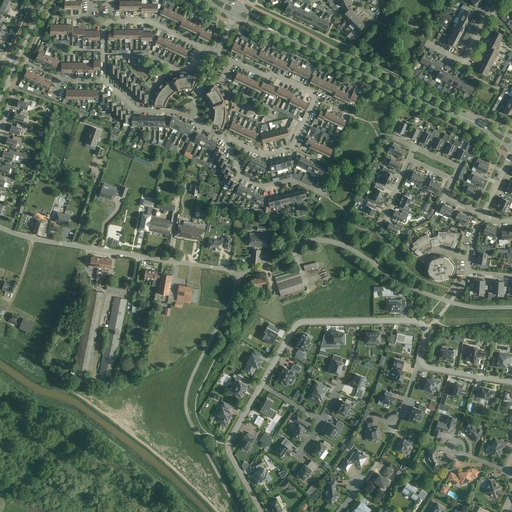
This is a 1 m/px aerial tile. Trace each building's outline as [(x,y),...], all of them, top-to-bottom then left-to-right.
[(285,0),(285,1),(283,5),(287,7),(285,11),(286,12),(286,13),(290,14),(294,5),(293,5),(295,2),(290,0),(290,1),(288,0),(285,0)] [(0,7),(6,10),(5,13),(8,14),(10,10),(8,9),(9,6),(0,2),(0,7)] [(294,5),(290,14),(293,16),(294,15),(295,16),(299,8),(300,5),(295,3),(294,5)] [(166,17),(169,10),(164,7),(161,15),(166,17)] [(304,10),(299,8),(295,16),(297,16),(296,18),(300,19),(304,10)] [(347,19),(354,12),(351,9),(350,10),(349,9),(348,8),(344,10),(346,12),(343,15),(347,19)] [(462,13),(470,17),(472,12),(464,8),(462,13)] [(171,20),(174,12),(169,10),(166,17),(171,20)] [(309,12),(304,10),(300,19),(304,21),(304,20),(306,21),(309,12)] [(309,12),(306,21),(307,21),(307,22),(310,24),(315,15),(314,15),(315,13),(310,11),(310,13),(309,12)] [(179,14),(174,12),(171,20),(176,22),(179,14)] [(354,12),(347,19),(351,23),(357,17),(356,16),(357,15),(354,12)] [(467,22),(470,17),(462,13),(462,14),(459,12),(457,17),(459,18),(467,22)] [(0,14),(0,20),(2,21),(4,18),(6,19),(8,14),(5,13),(4,16),(0,14)] [(176,22),(180,24),(183,19),(184,16),(179,14),(176,22)] [(320,17),(315,15),(310,24),(314,26),(314,25),(316,25),(320,17)] [(320,17),(316,25),(318,26),(317,27),(321,29),(325,20),(324,19),(320,17)] [(357,17),(351,23),(355,27),(362,20),(359,17),(358,18),(357,17)] [(456,17),(454,22),(457,23),(465,27),(467,22),(459,18),(457,17),(456,17)] [(325,20),(321,29),(324,31),(325,30),(326,30),(330,22),(327,21),(328,19),(326,18),(325,18),(326,18),(325,20)] [(184,29),(188,21),(183,19),(180,24),(179,26),(184,29)] [(362,20),(355,27),(359,31),(360,33),(363,30),(361,29),(365,25),(364,23),(365,23),(362,20)] [(189,31),(193,23),(188,21),(184,29),(189,31)] [(194,33),(198,25),(193,23),(189,31),(194,33)] [(465,27),(457,23),(454,28),(462,32),(465,27)] [(194,33),(199,35),(202,30),(203,28),(198,25),(194,33)] [(452,33),(460,37),(462,32),(454,28),(452,33)] [(203,40),(207,32),(202,30),(199,35),(198,37),(203,40)] [(496,31),(494,36),(502,40),(504,35),(496,31)] [(212,34),(207,32),(203,40),(208,42),(212,34)] [(452,33),(450,38),(458,42),(460,37),(452,33)] [(155,44),(160,46),(164,39),(159,36),(155,44)] [(502,40),(494,36),(491,41),(499,45),(502,40)] [(452,47),(453,45),(455,47),(458,42),(450,38),(447,42),(444,41),(444,43),(452,47)] [(165,49),(169,41),(164,39),(160,46),(165,49)] [(174,43),(169,41),(165,49),(170,51),(174,43)] [(497,50),(499,45),(491,41),(489,46),(491,47),(497,50)] [(175,53),(179,45),(174,43),(170,51),(175,53)] [(231,51),(236,53),(239,45),(234,43),(231,51)] [(180,56),(183,48),(179,45),(175,53),(180,56)] [(244,47),(239,45),(236,53),(241,56),(242,53),(244,48),(244,47)] [(242,53),(247,56),(250,48),(245,45),(244,47),(244,48),(242,53)] [(491,47),(489,52),(497,56),(499,51),(497,50),(491,47)] [(183,48),(180,56),(185,58),(189,50),(183,48)] [(251,58),(255,50),(250,48),(247,56),(251,58)] [(38,54),(35,59),(36,59),(41,62),(44,53),(45,51),(39,49),(37,54),(38,54)] [(260,52),(255,50),(251,58),(257,60),(257,58),(260,52)] [(257,58),(262,60),(266,53),(261,50),(260,52),(257,58)] [(497,56),(489,52),(486,56),(494,61),(497,56)] [(44,53),(41,62),(45,64),(49,56),(44,53)] [(267,63),(271,55),(266,53),(262,60),(267,63)] [(425,64),(429,56),(424,53),(420,61),(425,64)] [(272,65),(276,57),(271,55),(267,63),(272,65)] [(49,56),(45,64),(50,66),(54,58),(49,56)] [(429,66),(434,58),(429,56),(425,64),(429,66)] [(484,61),(492,65),(494,61),(486,56),(484,61)] [(277,67),(281,59),(276,57),(272,65),(277,67)] [(59,60),(54,58),(50,66),(56,68),(59,60)] [(434,69),(438,61),(434,58),(429,66),(434,69)] [(282,70),(286,62),(281,59),(277,67),(282,70)] [(438,61),(434,69),(439,71),(441,69),(443,63),(438,61)] [(490,70),(492,65),(484,61),(481,66),(490,70)] [(290,64),(286,62),(282,70),(287,72),(288,70),(290,64)] [(288,70),(293,72),(296,64),(291,62),(290,64),(288,70)] [(115,65),(111,65),(111,64),(107,64),(107,70),(109,70),(109,73),(113,73),(115,73),(115,69),(115,65)] [(298,74),(301,67),(296,64),(293,72),(298,74)] [(490,70),(481,66),(479,71),(487,75),(490,70)] [(303,77),(306,69),(301,67),(298,74),(303,77)] [(306,69),(303,77),(308,79),(311,71),(306,69)] [(445,71),(441,69),(439,71),(436,77),(441,79),(445,71)] [(28,80),(32,72),(27,70),(23,78),(28,80)] [(188,74),(188,70),(175,73),(176,77),(173,78),(174,79),(171,80),(177,90),(176,90),(177,91),(181,89),(184,88),(185,88),(188,88),(189,88),(189,86),(193,86),(194,76),(191,76),(191,74),(188,74)] [(445,71),(441,79),(446,82),(450,73),(445,71)] [(33,82),(37,74),(32,72),(28,80),(33,82)] [(234,80),(233,83),(238,85),(239,83),(242,75),(237,72),(234,80)] [(450,73),(446,82),(451,84),(455,76),(450,73)] [(42,76),(37,74),(33,82),(38,85),(42,76)] [(239,83),(244,85),(247,77),(242,75),(239,83)] [(310,83),(315,85),(318,77),(313,75),(310,83)] [(42,76),(38,85),(43,87),(47,79),(42,76)] [(455,76),(451,84),(456,86),(460,78),(455,76)] [(244,85),(249,87),(252,79),(247,77),(244,85)] [(320,87),(323,80),(318,77),(315,85),(320,87)] [(460,78),(456,86),(461,89),(465,81),(460,78)] [(52,81),(47,79),(43,87),(48,89),(52,81)] [(254,89),(257,82),(252,79),(249,87),(254,89)] [(173,92),(176,90),(177,90),(171,80),(169,82),(168,81),(166,83),(164,81),(162,83),(158,88),(158,87),(156,90),(158,91),(156,94),(157,95),(156,97),(166,101),(168,98),(169,99),(170,96),(172,95),(174,93),(173,92)] [(324,90),(328,82),(323,80),(320,87),(324,90)] [(465,81),(461,89),(466,91),(470,83),(465,81)] [(262,84),(257,82),(254,89),(259,92),(260,90),(259,90),(262,84)] [(260,90),(264,92),(268,84),(263,82),(262,84),(259,90),(260,90)] [(329,92),(333,84),(328,82),(324,90),(329,92)] [(470,83),(466,91),(471,94),(475,86),(470,83)] [(269,94),(273,86),(268,84),(264,92),(269,94)] [(333,84),(329,92),(334,94),(337,89),(338,87),(333,84)] [(214,108),(215,107),(226,105),(225,103),(226,102),(225,99),(229,98),(222,86),(219,89),(217,86),(216,87),(214,85),(207,93),(210,96),(209,97),(211,100),(211,101),(213,104),(214,108)] [(278,89),(273,86),(269,94),(274,97),(275,95),(278,89)] [(275,95),(280,97),(284,89),(279,87),(278,89),(275,95)] [(285,99),(289,91),(284,89),(280,97),(285,99)] [(342,91),(337,89),(334,94),(333,96),(338,99),(342,91)] [(289,91),(285,99),(290,101),(293,96),(294,94),(289,91)] [(343,101),(347,93),(342,91),(338,99),(343,101)] [(351,95),(347,93),(343,101),(348,103),(349,101),(352,95),(351,95)] [(352,93),(351,95),(352,95),(349,101),(354,104),(358,96),(352,93)] [(140,98),(140,103),(147,103),(147,99),(148,99),(148,94),(147,94),(143,94),(142,94),(142,98),(140,98)] [(297,98),(293,96),(290,101),(289,103),(294,106),(297,98)] [(166,101),(156,97),(154,100),(152,100),(152,103),(154,103),(154,106),(165,106),(167,102),(166,101)] [(299,108),(302,100),(297,98),(294,106),(299,108)] [(33,101),(26,99),(25,102),(19,100),(19,102),(18,101),(17,102),(17,104),(18,104),(17,106),(27,109),(29,105),(31,106),(33,101)] [(307,103),(302,100),(299,108),(304,110),(307,103)] [(226,108),(226,105),(215,107),(215,111),(214,111),(214,114),(214,116),(213,119),(214,120),(213,124),(223,128),(224,126),(225,126),(226,123),(228,124),(229,120),(228,120),(229,114),(230,111),(227,111),(227,108),(226,108)] [(511,112),(511,109),(505,106),(503,111),(500,109),(498,113),(507,118),(509,114),(510,115),(511,112)] [(29,113),(22,111),(21,114),(15,112),(15,114),(14,114),(13,116),(13,117),(14,117),(13,119),(24,122),(25,118),(27,118),(29,113)] [(322,121),(323,119),(326,113),(325,113),(321,111),(317,118),(322,121)] [(323,119),(328,121),(332,113),(326,111),(325,113),(326,113),(323,119)] [(333,123),(336,115),(332,113),(328,121),(333,123)] [(338,126),(341,118),(336,115),(333,123),(338,126)] [(173,128),(177,119),(172,117),(172,118),(170,117),(167,117),(167,123),(166,124),(166,127),(169,128),(170,127),(173,128)] [(346,120),(341,118),(338,126),(343,128),(346,120)] [(178,131),(182,122),(177,119),(173,128),(178,131)] [(401,122),(397,131),(403,134),(405,130),(405,129),(408,130),(407,131),(408,132),(412,123),(407,121),(405,124),(401,122)] [(63,122),(59,133),(66,136),(70,124),(63,122)] [(183,133),(187,124),(182,122),(178,131),(177,133),(179,134),(180,132),(183,133)] [(229,129),(234,132),(237,124),(232,122),(229,129)] [(26,126),(19,124),(18,127),(12,125),(11,127),(10,127),(9,129),(10,129),(10,130),(10,131),(20,134),(21,130),(25,131),(26,126)] [(187,124),(183,133),(188,135),(187,137),(190,138),(193,133),(190,131),(192,126),(187,124)] [(239,134),(242,126),(237,124),(234,132),(239,134)] [(101,129),(91,126),(86,142),(96,146),(101,129)] [(239,134),(244,136),(247,129),(242,126),(239,134)] [(295,130),(289,127),(282,129),(284,138),(289,136),(292,135),(295,130)] [(413,127),(409,136),(415,139),(417,136),(417,134),(420,136),(419,137),(420,137),(423,129),(418,127),(417,129),(413,127)] [(249,139),(252,131),(247,129),(244,136),(249,139)] [(425,132),(421,141),(422,142),(422,143),(423,144),(424,144),(425,144),(426,143),(427,144),(429,140),(429,139),(432,140),(432,141),(436,132),(433,130),(432,132),(431,131),(427,129),(425,132)] [(252,131),(249,139),(254,141),(257,133),(252,131)] [(193,136),(191,140),(194,141),(193,142),(198,144),(203,135),(198,133),(195,138),(193,136)] [(444,134),(442,138),(441,139),(437,138),(433,147),(439,149),(441,146),(444,147),(447,140),(446,140),(449,136),(444,134)] [(203,135),(198,144),(203,146),(207,137),(203,135)] [(307,135),(304,140),(306,141),(305,144),(310,146),(313,140),(314,138),(309,136),(307,135)] [(21,138),(15,136),(14,139),(8,138),(7,139),(6,140),(6,141),(6,142),(6,144),(16,147),(17,143),(20,144),(21,138)] [(208,149),(212,139),(207,137),(203,146),(208,149)] [(212,139),(208,149),(213,151),(217,142),(212,139)] [(318,143),(313,140),(310,146),(309,148),(314,150),(318,143)] [(460,143),(455,140),(453,145),(449,143),(445,152),(451,155),(453,151),(456,152),(460,143)] [(461,148),(456,158),(458,158),(458,159),(460,160),(461,160),(463,160),(464,156),(465,156),(468,157),(467,158),(470,151),(473,145),(468,142),(465,149),(465,150),(461,148)] [(319,153),(323,145),(318,143),(314,150),(319,153)] [(400,146),(394,143),(391,148),(394,149),(392,153),(401,157),(404,151),(399,148),(400,146)] [(222,153),(222,152),(223,149),(220,147),(221,145),(218,144),(214,154),(218,155),(220,152),(222,153)] [(324,155),(328,147),(323,145),(319,153),(324,155)] [(101,147),(98,146),(95,154),(98,155),(101,156),(104,149),(101,147)] [(328,147),(324,155),(329,157),(333,149),(328,147)] [(14,161),(15,160),(17,151),(11,149),(10,153),(4,151),(3,152),(2,153),(2,155),(2,157),(14,161)] [(224,158),(226,154),(222,152),(222,153),(220,152),(218,155),(216,159),(220,161),(222,157),(224,158)] [(396,158),(388,154),(386,160),(388,161),(386,164),(397,170),(400,163),(395,161),(396,158)] [(253,168),(257,159),(252,156),(248,165),(253,168)] [(297,165),(302,168),(306,159),(301,156),(297,165)] [(226,164),(227,164),(228,160),(224,158),(222,157),(220,161),(219,165),(223,167),(224,163),(226,164)] [(290,157),(285,158),(287,168),(293,166),(292,164),(295,163),(293,158),(291,159),(290,157)] [(486,162),(478,158),(475,163),(478,165),(476,170),(484,174),(485,172),(486,173),(489,167),(485,165),(486,162)] [(253,168),(258,170),(262,161),(257,159),(253,168)] [(302,168),(306,170),(311,161),(306,159),(302,168)] [(267,163),(262,161),(258,170),(263,172),(267,163)] [(306,170),(311,172),(316,163),(311,161),(306,170)] [(0,171),(11,174),(13,165),(7,163),(6,166),(0,164),(0,171)] [(221,171),(225,172),(227,169),(229,170),(229,169),(231,166),(227,164),(226,164),(224,163),(223,167),(221,171)] [(316,174),(321,165),(316,163),(311,172),(316,174)] [(321,165),(316,174),(321,177),(326,168),(321,165)] [(383,176),(392,181),(395,175),(390,173),(391,170),(384,167),(381,171),(385,173),(383,176)] [(233,171),(229,169),(229,170),(227,169),(225,172),(222,179),(226,180),(227,180),(229,174),(231,175),(233,171)] [(481,174),(473,170),(470,175),(473,176),(471,180),(480,185),(483,179),(479,177),(481,174)] [(406,180),(405,182),(410,184),(413,185),(414,183),(419,173),(414,171),(412,175),(409,174),(406,180)] [(419,173),(414,183),(419,185),(418,187),(422,189),(425,182),(422,180),(424,175),(419,173)] [(234,181),(235,177),(231,175),(229,174),(227,180),(226,180),(225,184),(229,186),(232,180),(234,181)] [(0,175),(0,185),(3,187),(5,182),(10,183),(11,178),(0,175)] [(390,186),(392,181),(383,176),(383,177),(379,175),(378,177),(378,178),(376,183),(384,186),(385,184),(390,186)] [(423,189),(422,192),(425,194),(425,193),(426,193),(427,193),(429,190),(432,191),(436,181),(431,179),(429,184),(426,182),(423,189)] [(227,190),(227,191),(231,193),(233,189),(234,186),(236,187),(238,183),(234,181),(232,180),(229,186),(227,190)] [(436,181),(432,191),(435,193),(434,193),(435,194),(436,195),(435,195),(440,197),(443,190),(439,188),(440,187),(441,183),(436,181)] [(475,186),(465,181),(463,186),(468,188),(466,192),(475,196),(478,190),(474,189),(475,186)] [(240,195),(244,186),(239,184),(235,193),(240,195)] [(375,193),(382,197),(385,192),(382,191),(384,188),(376,184),(373,189),(376,190),(375,193)] [(123,186),(120,195),(124,197),(128,188),(123,186)] [(244,186),(240,195),(245,198),(249,189),(244,186)] [(109,189),(102,187),(99,195),(100,195),(100,197),(104,198),(104,197),(111,199),(112,196),(115,197),(117,190),(110,187),(109,189)] [(245,198),(250,200),(254,191),(249,189),(245,198)] [(305,189),(299,191),(302,200),(307,199),(307,202),(312,201),(310,194),(306,195),(305,189)] [(200,190),(199,194),(207,195),(207,198),(213,198),(214,194),(214,191),(207,190),(207,191),(200,190)] [(254,191),(250,200),(254,202),(259,193),(254,191)] [(259,193),(254,202),(263,207),(264,199),(263,198),(264,196),(259,193)] [(367,197),(366,199),(368,200),(376,204),(377,201),(380,202),(382,197),(375,193),(373,197),(370,195),(367,197)] [(404,195),(401,200),(409,203),(410,200),(413,202),(415,197),(408,193),(406,196),(404,195)] [(499,203),(509,207),(511,202),(511,199),(507,197),(506,200),(501,198),(499,203)] [(143,214),(140,229),(147,230),(148,230),(170,234),(172,221),(173,217),(170,217),(170,220),(154,218),(154,217),(151,217),(151,215),(154,202),(144,200),(143,205),(149,206),(147,215),(143,214)] [(407,207),(409,203),(401,200),(399,205),(401,206),(400,209),(403,211),(408,213),(410,208),(407,207)] [(375,206),(367,202),(363,210),(374,215),(376,210),(374,209),(375,206)] [(423,208),(428,211),(431,205),(426,202),(423,208)] [(171,211),(171,214),(173,215),(175,206),(157,203),(156,208),(171,211)] [(509,207),(499,203),(497,208),(501,210),(500,213),(506,216),(508,213),(507,212),(509,207)] [(444,215),(448,206),(443,204),(441,207),(438,206),(436,212),(439,213),(444,215)] [(448,218),(451,219),(454,213),(451,212),(453,208),(448,206),(444,215),(448,217),(448,218)] [(393,216),(392,217),(401,221),(404,223),(406,222),(407,220),(406,219),(409,213),(408,213),(403,211),(401,213),(395,211),(394,213),(393,213),(393,216)] [(454,220),(459,222),(463,213),(458,211),(457,214),(454,213),(451,219),(454,221),(454,220)] [(64,214),(57,212),(55,221),(68,225),(71,216),(64,214)] [(468,215),(463,213),(459,222),(464,224),(464,225),(467,226),(470,220),(467,219),(468,215)] [(47,222),(35,219),(31,233),(43,236),(47,222)] [(387,228),(387,229),(396,234),(398,230),(401,231),(403,226),(397,223),(396,226),(390,223),(389,225),(387,225),(387,228)] [(179,224),(177,236),(182,237),(182,236),(185,236),(185,237),(195,239),(195,238),(198,239),(198,240),(202,241),(205,229),(204,229),(205,225),(197,224),(196,228),(179,224)] [(488,235),(491,227),(486,225),(485,228),(482,226),(479,232),(483,234),(483,233),(488,235)] [(496,230),(491,227),(488,235),(493,237),(492,238),(495,240),(498,234),(495,232),(496,230)] [(442,245),(445,245),(447,232),(444,231),(443,232),(444,232),(439,231),(438,235),(437,236),(437,237),(434,237),(434,239),(438,239),(439,245),(442,245)] [(507,239),(508,239),(507,231),(502,231),(502,234),(499,234),(499,235),(499,244),(508,243),(507,239)] [(447,232),(445,245),(448,246),(451,247),(454,241),(457,243),(458,241),(455,239),(455,238),(456,234),(451,233),(447,232)] [(260,252),(261,250),(261,249),(259,249),(259,247),(260,247),(261,234),(250,233),(249,246),(253,246),(253,249),(251,264),(259,264),(260,252)] [(269,235),(261,234),(260,247),(259,247),(259,249),(261,249),(261,250),(261,247),(268,248),(269,235)] [(419,238),(427,249),(429,248),(432,247),(432,246),(431,240),(434,239),(434,237),(430,238),(430,237),(429,237),(427,234),(423,237),(423,236),(422,236),(419,238)] [(232,238),(226,237),(226,242),(222,241),(209,239),(208,248),(213,249),(214,249),(215,249),(215,250),(217,250),(217,249),(221,250),(221,247),(225,247),(225,248),(230,249),(232,238)] [(424,251),(427,249),(419,238),(416,240),(417,240),(417,241),(413,244),(414,246),(412,249),(412,248),(411,249),(415,252),(417,249),(422,253),(424,251)] [(485,250),(481,250),(480,249),(479,252),(478,258),(486,259),(487,255),(491,256),(492,251),(490,251),(485,250)] [(447,256),(440,255),(440,257),(438,257),(436,258),(436,256),(431,259),(429,261),(426,266),(427,272),(430,278),(436,281),(443,281),(449,278),(454,273),(455,266),(452,260),(447,256)] [(111,269),(112,260),(91,257),(90,266),(98,267),(96,285),(100,285),(102,268),(111,269)] [(486,259),(478,258),(477,263),(480,264),(480,267),(488,268),(489,265),(490,264),(490,260),(486,259)] [(318,268),(317,262),(304,265),(305,269),(305,271),(318,268)] [(155,278),(161,279),(161,274),(156,273),(156,271),(146,270),(145,278),(155,279),(155,278)] [(305,288),(299,271),(276,279),(281,296),(305,288)] [(161,274),(161,279),(158,293),(169,295),(172,275),(161,273),(161,274)] [(113,276),(109,276),(106,290),(126,294),(128,286),(112,282),(113,276)] [(261,280),(261,278),(251,279),(252,285),(251,285),(251,287),(252,287),(262,286),(262,284),(267,283),(266,279),(261,280)] [(473,292),(479,293),(480,280),(474,280),(474,284),(471,284),(471,289),(474,289),(473,292)] [(480,280),(479,293),(484,293),(484,290),(488,290),(488,285),(485,285),(485,280),(480,280)] [(13,284),(5,281),(2,289),(6,290),(4,295),(7,297),(9,292),(13,284)] [(492,293),(498,294),(498,281),(493,281),(493,286),(490,285),(489,290),(492,290),(492,293)] [(504,282),(498,281),(498,294),(503,294),(503,291),(506,291),(507,286),(504,286),(504,282)] [(177,296),(177,301),(190,303),(191,302),(191,298),(197,299),(199,289),(193,288),(193,287),(179,285),(177,296)] [(104,293),(90,290),(75,369),(89,372),(89,371),(92,372),(95,355),(93,354),(104,293)] [(127,300),(114,297),(108,328),(104,327),(103,332),(108,333),(99,374),(112,376),(127,300)] [(389,311),(401,311),(401,308),(405,308),(405,300),(401,300),(401,303),(389,303),(389,311)] [(20,317),(12,314),(8,322),(16,325),(20,317)] [(23,319),(19,328),(29,333),(34,323),(23,319)] [(265,333),(262,339),(269,343),(269,342),(272,344),(279,334),(277,333),(279,330),(273,327),(273,326),(269,323),(264,332),(265,333)] [(323,340),(321,348),(332,348),(332,344),(344,343),(344,333),(339,333),(339,332),(336,332),(336,333),(331,333),(331,337),(330,337),(330,340),(323,340)] [(392,334),(390,343),(395,344),(395,342),(405,344),(404,347),(410,349),(411,345),(412,345),(413,341),(415,336),(409,334),(408,335),(405,334),(397,332),(397,335),(392,334)] [(380,342),(384,342),(384,335),(380,336),(380,333),(366,333),(366,342),(369,342),(369,345),(373,345),(373,342),(380,342)] [(298,350),(296,353),(302,357),(304,353),(302,352),(303,350),(304,351),(311,339),(310,338),(311,337),(307,335),(307,336),(303,334),(296,346),(300,349),(299,350),(298,350)] [(476,348),(471,347),(470,353),(470,354),(469,358),(471,358),(471,362),(477,363),(478,359),(477,358),(477,357),(483,358),(484,351),(479,350),(479,349),(476,349),(476,348)] [(444,358),(447,359),(448,358),(452,359),(452,358),(453,355),(455,355),(455,356),(457,356),(458,350),(453,349),(453,351),(441,349),(441,350),(440,356),(439,356),(439,357),(440,357),(444,358)] [(257,364),(259,365),(262,359),(260,358),(262,355),(255,351),(253,354),(252,354),(248,362),(250,364),(246,371),(252,375),(257,366),(256,365),(257,364)] [(335,361),(331,372),(339,375),(341,371),(342,367),(343,363),(341,362),(342,357),(334,354),(332,360),(335,361)] [(511,356),(508,355),(507,356),(499,355),(499,358),(493,357),(492,366),(497,367),(498,366),(506,367),(506,365),(510,366),(511,356)] [(394,364),(395,365),(394,369),(397,370),(394,381),(402,383),(405,372),(402,371),(404,362),(395,359),(394,364)] [(293,373),(294,372),(293,372),(294,370),(298,372),(301,368),(294,364),(291,368),(292,368),(290,371),(285,367),(284,367),(284,368),(277,380),(286,385),(286,386),(287,385),(286,385),(293,373)] [(245,378),(238,374),(235,379),(238,381),(232,392),(241,397),(243,393),(244,393),(246,390),(245,390),(248,386),(242,383),(245,378)] [(364,377),(357,375),(355,380),(354,379),(352,384),(354,385),(353,386),(358,388),(357,392),(363,395),(366,388),(361,386),(364,377)] [(435,381),(430,380),(427,379),(426,380),(426,381),(422,379),(421,384),(419,389),(424,390),(424,389),(432,392),(433,389),(438,390),(441,382),(435,380),(435,381)] [(311,394),(309,398),(313,400),(321,404),(323,399),(322,399),(326,391),(324,390),(325,387),(316,382),(314,386),(316,387),(312,394),(311,394),(311,393),(311,394)] [(458,385),(456,384),(454,389),(449,388),(447,394),(452,395),(459,397),(460,394),(461,394),(462,390),(461,389),(462,386),(462,385),(459,384),(458,385)] [(486,390),(481,389),(481,393),(477,393),(476,401),(480,402),(481,397),(484,398),(484,399),(488,400),(488,398),(493,399),(494,391),(490,390),(486,389),(486,390)] [(385,394),(382,400),(385,402),(385,403),(384,406),(388,407),(389,404),(390,403),(393,405),(393,404),(394,404),(395,401),(396,398),(390,396),(392,393),(386,391),(385,394)] [(511,393),(511,394),(506,392),(503,400),(507,401),(505,407),(511,408),(511,393)] [(276,413),(269,408),(273,402),(267,398),(259,411),(273,419),(276,413)] [(346,399),(345,402),(343,401),(341,405),(339,408),(337,413),(345,416),(350,405),(353,406),(355,402),(346,399)] [(232,407),(224,402),(221,407),(222,408),(218,415),(221,416),(218,421),(226,425),(229,421),(228,420),(232,412),(230,411),(232,407)] [(413,408),(411,412),(410,415),(408,420),(416,423),(417,420),(420,421),(422,417),(419,416),(421,411),(424,412),(426,407),(420,404),(418,409),(413,407),(413,408)] [(436,412),(437,412),(446,415),(447,412),(448,408),(439,405),(436,412)] [(292,434),(300,439),(302,436),(303,437),(305,433),(304,432),(306,429),(307,428),(310,424),(297,416),(294,420),(300,424),(299,424),(298,426),(296,425),(292,431),(293,432),(292,434)] [(457,419),(449,416),(447,421),(446,420),(443,421),(443,423),(438,421),(435,430),(436,430),(434,436),(439,438),(441,432),(443,433),(444,431),(447,432),(452,430),(453,426),(455,427),(457,419)] [(359,420),(355,419),(354,421),(351,420),(349,424),(355,427),(359,420)] [(325,433),(325,434),(331,437),(331,438),(332,438),(332,437),(338,428),(341,429),(344,424),(338,420),(336,424),(335,426),(331,423),(331,424),(329,427),(327,430),(325,433)] [(374,425),(373,420),(366,422),(367,427),(368,427),(368,429),(367,429),(370,441),(381,439),(380,434),(379,431),(378,426),(373,427),(373,425),(374,425)] [(476,428),(468,423),(464,431),(470,434),(476,442),(480,439),(478,437),(481,435),(480,433),(481,432),(482,430),(480,429),(478,428),(477,429),(476,428)] [(243,440),(239,447),(243,449),(242,450),(245,451),(246,450),(246,451),(249,446),(250,446),(254,439),(246,435),(245,436),(244,436),(242,439),(243,440)] [(260,440),(263,442),(261,445),(264,448),(270,441),(263,436),(260,440)] [(284,446),(278,454),(281,455),(280,456),(281,456),(282,456),(284,458),(287,454),(288,455),(291,451),(290,450),(291,449),(287,446),(290,442),(285,438),(281,443),(284,446)] [(401,439),(400,441),(400,442),(398,441),(397,444),(398,445),(396,449),(398,450),(397,451),(401,453),(401,452),(402,453),(404,449),(405,449),(407,450),(409,445),(412,446),(415,441),(409,438),(407,442),(406,441),(406,440),(404,439),(403,440),(401,439)] [(502,441),(495,439),(493,443),(489,452),(499,456),(503,447),(500,446),(502,441)] [(325,449),(327,450),(331,445),(324,440),(322,443),(320,442),(313,452),(319,457),(325,449)] [(253,451),(257,455),(260,451),(259,450),(261,448),(258,445),(253,451)] [(437,455),(436,448),(427,449),(428,459),(434,468),(442,463),(437,457),(437,455)] [(343,465),(341,468),(347,471),(348,469),(352,463),(353,462),(361,467),(364,461),(365,461),(366,460),(366,459),(367,458),(367,457),(357,450),(355,453),(356,454),(354,457),(352,455),(351,456),(351,457),(350,458),(349,459),(350,460),(349,461),(347,460),(343,465)] [(297,474),(296,474),(297,474),(303,480),(304,480),(304,479),(311,471),(313,473),(318,466),(312,460),(307,466),(305,464),(304,464),(305,464),(302,468),(299,470),(299,471),(297,474)] [(265,468),(264,466),(262,462),(256,466),(258,470),(258,471),(255,473),(257,476),(254,478),(257,484),(262,481),(263,481),(263,480),(265,479),(267,482),(271,479),(269,476),(270,476),(267,471),(266,472),(264,468),(265,468)] [(380,474),(375,482),(381,486),(381,487),(382,487),(384,488),(385,486),(386,486),(386,485),(389,480),(387,479),(388,477),(389,477),(393,472),(387,467),(383,473),(385,474),(383,476),(380,474)] [(479,472),(472,468),(458,473),(459,475),(458,476),(451,472),(447,480),(454,484),(456,481),(458,482),(461,481),(461,482),(471,479),(470,475),(472,474),(476,477),(479,472)] [(502,486),(490,480),(484,492),(496,498),(498,494),(499,495),(501,491),(500,490),(502,486)] [(336,492),(334,481),(328,482),(329,490),(328,490),(327,490),(327,491),(326,491),(326,492),(326,493),(326,494),(326,495),(327,495),(324,499),(331,504),(339,495),(336,492)] [(415,493),(417,489),(407,483),(401,491),(407,494),(408,493),(411,495),(410,497),(415,500),(418,496),(420,498),(421,497),(424,498),(423,500),(427,494),(421,490),(418,495),(415,493)] [(448,489),(443,486),(440,491),(445,494),(448,489)] [(366,500),(364,498),(361,502),(355,510),(354,509),(352,511),(356,511),(357,511),(366,511),(369,509),(363,504),(366,500)] [(272,507),(271,507),(273,510),(273,509),(274,511),(278,511),(287,511),(285,508),(282,509),(277,499),(270,503),(272,507)] [(441,511),(445,507),(438,503),(435,507),(431,505),(427,511),(441,511)]
